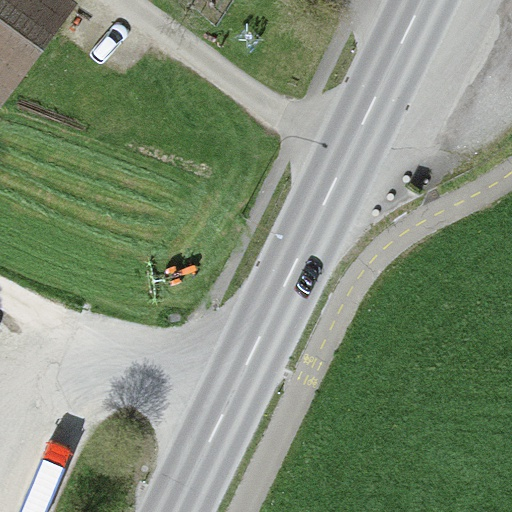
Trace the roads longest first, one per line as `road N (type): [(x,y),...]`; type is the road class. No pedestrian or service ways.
road 1 (primary): [(180,511),(420,0)]
road 2 (track): [(0,296),(241,382)]
